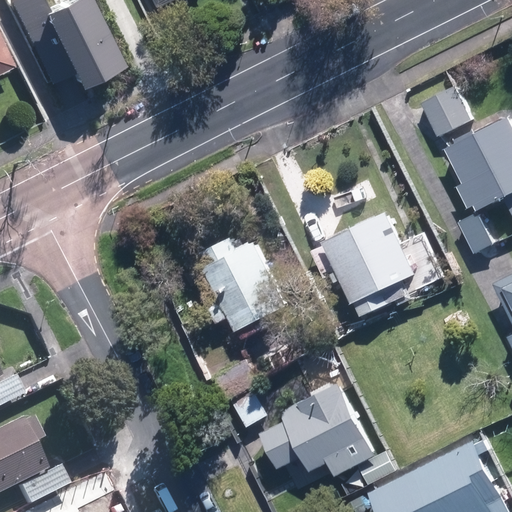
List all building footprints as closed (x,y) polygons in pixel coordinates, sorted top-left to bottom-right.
[(44,0),(11,0),(53,85),(79,73),(86,87),(126,68),(92,0),(82,0),(52,15),(44,0)] [(160,0),(165,8),(181,0),(160,0)] [(0,39),(0,71),(13,65),(0,39)] [(477,118),(460,84),(425,101),(442,135),(477,118)] [(511,193),(511,115),(452,145),(470,181),(463,184),(473,205),(480,202),(483,208),(511,193)] [(392,208),(329,238),(358,299),(360,298),(367,313),(400,298),(403,304),(417,297),(415,291),(448,275),(426,231),(407,240),(392,208)] [(500,242),(485,212),(463,222),(478,253),(500,242)] [(237,234),(191,256),(222,321),(234,315),(241,329),(245,327),(249,336),(283,320),(279,311),(294,304),(262,237),(243,246),(237,234)] [(265,379),(253,356),(220,372),(232,396),(265,379)] [(0,403),(23,392),(15,376),(0,383),(0,403)] [(382,452),(345,379),(286,409),(291,417),(266,429),(284,465),(308,453),(316,468),(334,459),(341,472),(382,452)] [(252,425),(274,412),(259,386),(237,398),(252,425)] [(32,414),(22,419),(20,415),(0,425),(0,491),(47,467),(34,442),(44,437),(32,414)] [(511,511),(511,497),(481,436),(376,489),(387,511),(511,511)] [(69,483),(60,467),(21,487),(29,503),(69,483)]
